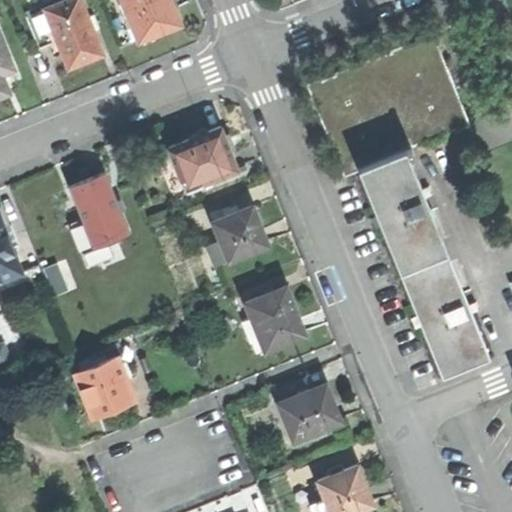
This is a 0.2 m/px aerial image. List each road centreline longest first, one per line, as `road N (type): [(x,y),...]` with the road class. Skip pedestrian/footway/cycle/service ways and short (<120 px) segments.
road 1 (residential): [(401,425),(249,58)]
road 2 (residential): [(249,58),(0,156)]
road 3 (residential): [(249,58),(391,0)]
